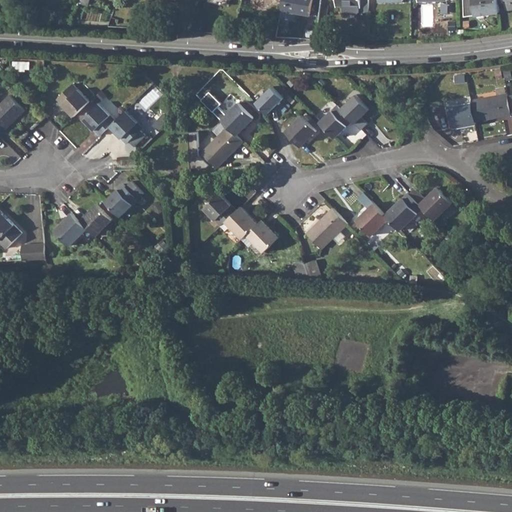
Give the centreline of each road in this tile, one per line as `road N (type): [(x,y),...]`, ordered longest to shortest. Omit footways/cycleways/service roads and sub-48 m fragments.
road 1 (motorway): [(511,505),(239,487),(0,485)]
road 2 (motorway): [(0,506),(303,511)]
road 3 (secondary): [(0,38),(246,52)]
road 4 (residential): [(452,162),(414,155),(289,191)]
road 5 (secondary): [(376,58),(511,46)]
road 6 (secondary): [(376,58),(323,47),(246,52)]
road 7 (secondary): [(246,52),(315,63),(376,58)]
